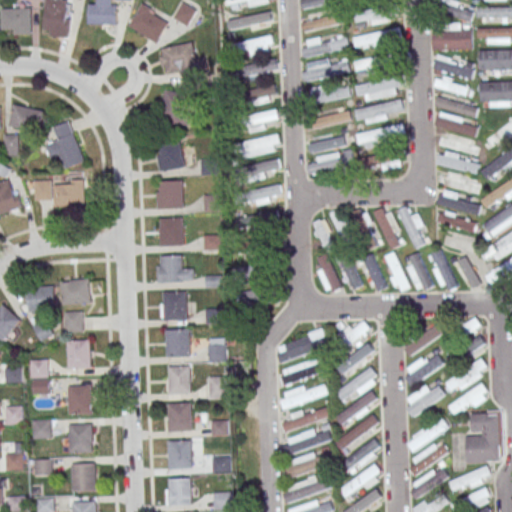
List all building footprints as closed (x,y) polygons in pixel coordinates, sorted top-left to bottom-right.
[(69,0),(45,0),(46,29),(69,29),(69,0)] [(117,25),(119,4),(111,3),(111,0),(98,0),(98,3),(90,2),(89,23),(117,25)] [(230,0),(233,10),(243,7),(243,9),(275,0),(230,0)] [(301,0),(303,9),(335,2),(334,0),(301,0)] [(472,20),(475,4),(449,0),(433,0),(431,13),(472,20)] [(174,17),(188,26),(197,11),(183,2),(174,17)] [(129,26),(158,43),(170,21),(142,4),(129,26)] [(356,13),(358,25),(394,18),(392,6),(356,13)] [(511,7),(478,8),(478,18),(511,17),(511,7)] [(2,8),(2,34),(32,34),(32,8),(2,8)] [(227,20),(229,29),(242,27),(243,31),(277,24),(274,10),(227,20)] [(474,49),(474,29),(461,29),(461,28),(431,28),(431,49),(474,49)] [(479,37),(488,37),(488,43),(511,42),(511,28),(479,28),(479,37)] [(355,35),(356,48),(400,44),(399,31),(355,35)] [(350,48),(348,35),(302,43),(304,57),(350,48)] [(242,41),(245,56),(275,50),(273,36),(242,41)] [(205,59),(197,60),(195,43),(160,47),(164,76),(207,70),(205,59)] [(511,69),(511,49),(479,50),(479,70),(511,69)] [(387,55),(359,61),(363,78),(391,72),(387,55)] [(434,70),(472,78),(476,63),(437,55),(434,70)] [(279,73),(277,60),(241,66),(243,79),(279,73)] [(337,78),(337,61),(304,61),(304,78),(337,78)] [(441,89),(468,96),(470,86),(444,79),(441,89)] [(511,81),(480,81),(480,106),(511,106),(511,81)] [(254,105),(279,99),(275,84),(250,90),(254,105)] [(312,103),(338,99),(336,85),(310,88),(312,103)] [(184,114),(187,94),(166,90),(160,122),(190,127),(192,116),(184,114)] [(479,108),(442,96),(439,106),(476,118),(479,108)] [(10,126),(40,131),(44,110),(14,105),(10,126)] [(252,132),(268,128),(267,122),(280,119),(277,109),(248,117),(252,132)] [(307,130),(343,121),(340,110),(304,120),(307,130)] [(448,119),(447,131),(477,132),(478,121),(448,119)] [(493,148),(511,131),(511,120),(487,140),(493,148)] [(71,121),(53,127),(57,140),(48,143),(54,160),(63,157),(67,169),(85,163),(71,121)] [(344,147),(340,132),(305,139),(308,154),(344,147)] [(19,155),(19,134),(5,134),(5,155),(19,155)] [(187,166),(180,140),(156,147),(163,173),(187,166)] [(311,177),(356,165),(351,149),(307,161),(311,177)] [(400,153),(365,158),(367,172),(402,167),(400,153)] [(468,173),(471,164),(448,156),(445,165),(468,173)] [(252,166),(255,177),(283,170),(280,158),(252,166)] [(202,159),(220,159),(221,173),(203,174),(202,159)] [(0,173),(4,177),(10,170),(0,161),(0,173)] [(439,186),(479,193),(481,181),(441,175),(439,186)] [(0,182),(0,214),(22,207),(12,178),(0,182)] [(160,179),(184,179),(185,207),(161,207),(160,179)] [(86,205),(85,180),(53,182),(53,180),(35,181),(35,200),(55,199),(55,207),(86,205)] [(283,198),(282,186),(251,189),(252,201),(283,198)] [(439,203),(478,216),(482,204),(442,192),(439,203)] [(205,194),(222,193),(222,210),(206,211),(205,194)] [(380,246),(366,207),(354,212),(367,250),(380,246)] [(393,214),(389,215),(385,207),(375,211),(391,249),(405,242),(393,214)] [(419,213),(412,215),(408,207),(399,210),(416,249),(425,245),(421,234),(427,232),(419,213)] [(357,242),(341,208),(330,213),(346,247),(357,242)] [(511,208),(483,219),(489,234),(511,225),(511,208)] [(437,220),(474,233),(477,223),(440,210),(437,220)] [(161,217),(185,216),(185,244),(161,245),(161,217)] [(315,222),(327,249),(337,244),(325,218),(315,222)] [(206,234),(222,233),(223,248),(207,249),(206,234)] [(459,286),(441,249),(428,256),(447,292),(459,286)] [(385,257),(400,292),(412,287),(396,252),(385,257)] [(404,259),(420,292),(435,285),(419,252),(404,259)] [(161,254),(185,253),(186,281),(162,281),(161,254)] [(364,290),(353,255),(343,258),(354,293),(364,290)] [(389,287),(373,255),(363,261),(380,292),(389,287)] [(472,291),(484,284),(467,256),(455,263),(472,291)] [(511,274),(511,260),(486,273),(491,285),(511,274)] [(207,275),(223,274),(224,285),(208,286),(207,275)] [(91,303),(90,279),(62,280),(63,304),(91,303)] [(30,311),(56,308),(54,286),(27,289),(30,311)] [(248,308),(271,302),(268,288),(245,293),(248,308)] [(164,291),(188,291),(189,319),(165,319),(164,291)] [(0,308),(0,338),(3,342),(22,321),(4,304),(0,308)] [(207,308),(224,308),(224,322),(208,323),(207,308)] [(66,311),(66,332),(84,332),(84,311),(66,311)] [(460,341),(482,325),(477,317),(455,333),(460,341)] [(373,331),(364,319),(340,337),(348,349),(373,331)] [(54,334),(46,320),(34,326),(42,341),(54,334)] [(446,331),(439,323),(406,348),(412,357),(446,331)] [(168,329),(192,328),(193,356),(169,357),(168,329)] [(281,362),(319,351),(316,341),(326,338),(324,331),(277,345),(281,362)] [(486,344),(481,336),(450,358),(455,366),(486,344)] [(69,340),(93,339),(94,367),(70,368),(69,340)] [(369,356),(376,349),(368,341),(336,373),(346,383),(371,358),(369,356)] [(210,344),(226,344),(227,358),(210,359),(210,344)] [(445,363),(439,354),(406,377),(413,386),(445,363)] [(285,387),(327,372),(321,357),(280,372),(285,387)] [(32,360),(32,377),(49,377),(49,360),(32,360)] [(490,371),(484,360),(446,382),(452,392),(490,371)] [(169,365),(193,365),(193,393),(169,393),(169,365)] [(22,368),(5,368),(5,382),(22,382),(22,368)] [(381,383),(374,370),(337,388),(344,402),(381,383)] [(34,394),(51,394),(51,380),(34,380),(34,394)] [(280,396),(285,410),(329,394),(324,380),(280,396)] [(211,382),(228,381),(228,396),(212,396),(211,382)] [(69,385),(93,385),(94,413),(70,413),(69,385)] [(414,417),(447,395),(440,385),(433,390),(429,385),(403,402),(414,417)] [(491,399),(487,387),(450,401),(454,413),(491,399)] [(337,418),(344,427),(380,401),(373,391),(337,418)] [(170,402),(194,401),(195,429),(171,430),(170,402)] [(24,423),(23,406),(6,406),(7,424),(24,423)] [(331,419),(327,406),(282,418),(285,430),(331,419)] [(504,461),(502,411),(471,412),(472,435),(465,435),(465,463),(504,461)] [(381,424),(373,414),(336,444),(345,454),(381,424)] [(213,420),(229,419),(230,434),(213,434),(213,420)] [(412,450),(451,429),(445,419),(407,440),(412,450)] [(34,420),(34,439),(52,439),(52,420),(34,420)] [(71,424),(95,423),(96,451),(71,452),(71,424)] [(329,424),(287,437),(291,453),(334,440),(329,424)] [(409,467),(419,477),(449,447),(439,438),(409,467)] [(170,440),(194,440),(195,468),(171,468),(170,440)] [(343,464),(350,473),(379,450),(371,441),(343,464)] [(332,462),(326,447),(286,464),(293,479),(332,462)] [(25,470),(25,453),(7,453),(7,470),(25,470)] [(214,456),(230,455),(230,470),(214,471),(214,456)] [(36,475),(52,475),(52,460),(36,460),(36,475)] [(74,462),(98,462),(99,490),(74,490),(74,462)] [(341,490),(349,500),(382,475),(375,465),(341,490)] [(450,482),(456,494),(493,477),(487,465),(450,482)] [(409,489),(418,500),(443,478),(435,468),(409,489)] [(287,503),(332,490),(327,474),(283,487),(287,503)] [(170,478),(194,477),(194,505),(170,506),(170,478)] [(452,503),(456,511),(462,511),(493,500),(488,489),(452,503)] [(216,493),(232,493),(233,507),(217,508),(216,493)] [(27,496),(10,496),(10,511),(27,511),(27,496)] [(332,497),(285,511),(336,511),(332,497)] [(55,511),(55,498),(38,498),(38,511),(55,511)] [(409,509),(410,511),(439,511),(433,498),(409,509)] [(75,511),(75,501),(99,500),(99,511),(75,511)]
